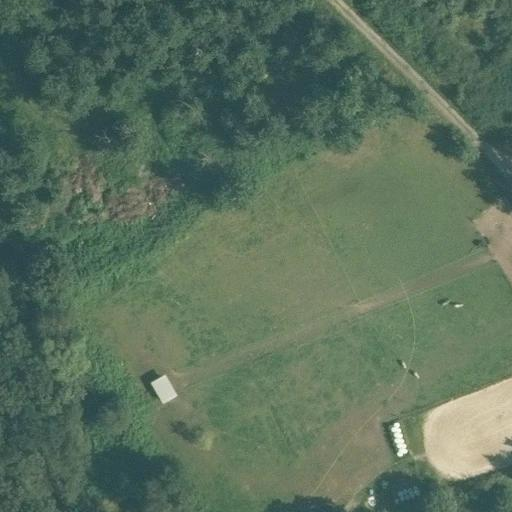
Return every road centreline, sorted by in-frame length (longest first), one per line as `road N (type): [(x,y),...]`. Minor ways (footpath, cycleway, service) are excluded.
road 1 (track): [(334,0),(511,172)]
road 2 (track): [(414,74),(297,123)]
